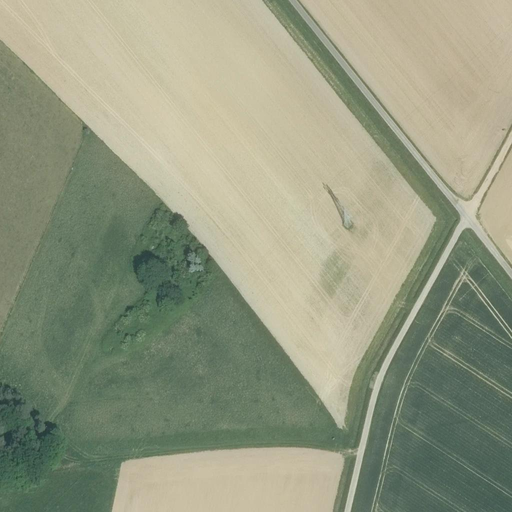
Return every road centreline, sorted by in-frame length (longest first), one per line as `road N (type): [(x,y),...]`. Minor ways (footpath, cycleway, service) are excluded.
road 1 (unclassified): [(347,511),(384,369),(465,217)]
road 2 (track): [(465,217),(292,0)]
